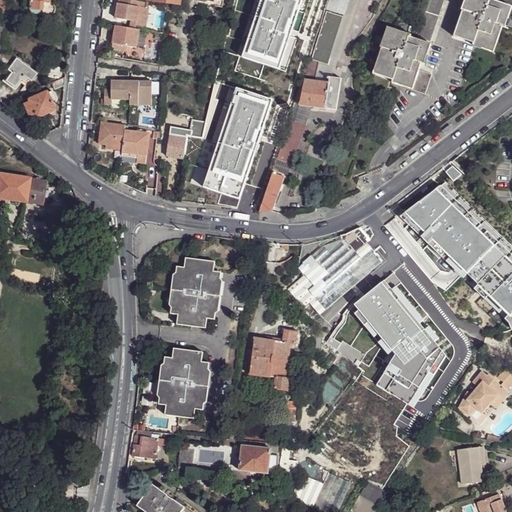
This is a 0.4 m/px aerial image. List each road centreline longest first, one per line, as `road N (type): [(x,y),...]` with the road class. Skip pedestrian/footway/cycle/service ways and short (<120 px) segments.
road 1 (tertiary): [(136,207),(281,232),(347,221),(511,98)]
road 2 (tertiary): [(79,177),(104,226),(114,334),(92,511)]
road 3 (tertiary): [(109,511),(129,335),(125,247),(136,207)]
road 4 (tertiary): [(70,169),(89,0)]
